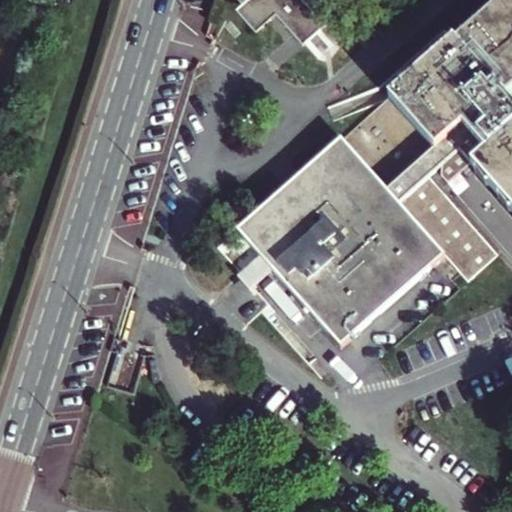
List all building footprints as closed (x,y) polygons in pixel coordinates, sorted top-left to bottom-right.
[(475,144),(469,152),(474,158),(481,157),(488,166),(488,173),(495,182),(503,182),(510,190),(509,198),(511,201),(511,96),(503,86),(511,77),(511,0),(487,0),(486,0),(477,8),(475,16),(467,23),(461,23),(452,30),(451,28),(450,28),(433,43),(384,87),(340,128),(217,238),(231,251),(248,236),(258,249),(276,233),(289,248),(272,263),(343,341),(447,248),(470,274),(500,247),(428,166),(438,157),(465,132),(475,144)] [(307,0),(235,0),(230,5),(250,25),(274,4),(300,33),(302,32),(321,14),(307,0)] [(321,14),(302,32),(313,44),(335,24),(323,12),(321,14)] [(425,34),(433,43),(450,28),(442,19),(425,34)] [(465,132),(438,157),(438,163),(446,172),(469,152),(475,144),(465,132)] [(276,233),(258,249),(272,263),(289,248),(276,233)] [(248,236),(231,251),(241,263),(258,249),(248,236)] [(259,254),(237,274),(250,289),(272,268),(259,254)]
